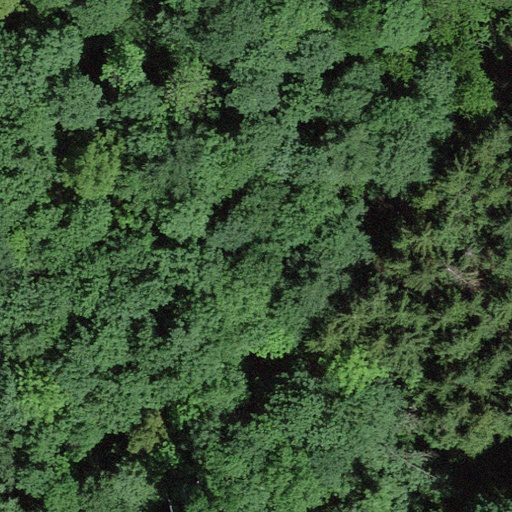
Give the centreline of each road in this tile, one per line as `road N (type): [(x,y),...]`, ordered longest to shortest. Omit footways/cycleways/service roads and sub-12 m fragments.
road 1 (track): [(131,511),(181,469),(511,85)]
road 2 (motorway): [(511,357),(417,511)]
